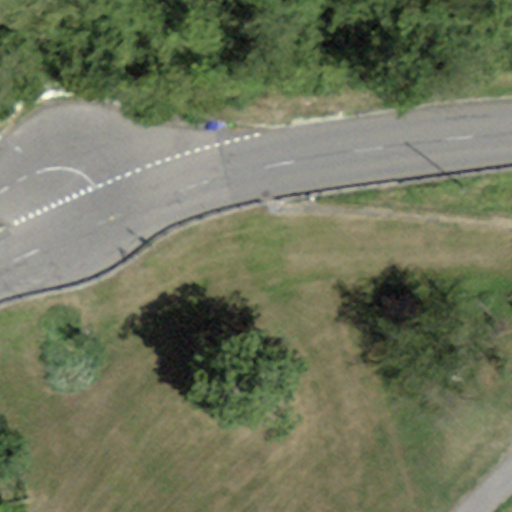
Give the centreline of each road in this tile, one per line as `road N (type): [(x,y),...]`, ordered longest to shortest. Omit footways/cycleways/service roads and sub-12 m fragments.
road 1 (tertiary): [(118,217),(270,166),(511,133)]
road 2 (tertiary): [(0,193),(50,169),(75,171),(118,217)]
road 3 (tertiary): [(0,268),(118,217)]
